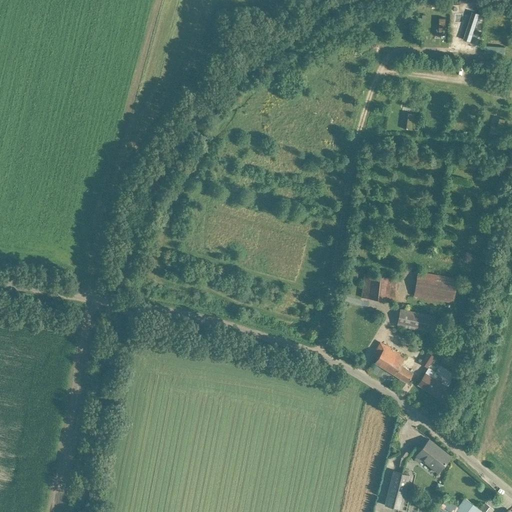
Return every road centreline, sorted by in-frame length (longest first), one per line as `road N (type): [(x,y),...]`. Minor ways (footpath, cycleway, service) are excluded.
road 1 (unclassified): [(511,491),(361,376),(197,313),(0,283)]
road 2 (unknown): [(319,360),(361,131),(387,53),(404,47),(511,57)]
